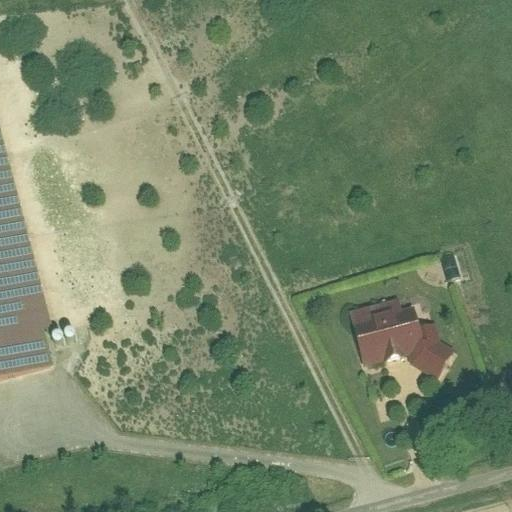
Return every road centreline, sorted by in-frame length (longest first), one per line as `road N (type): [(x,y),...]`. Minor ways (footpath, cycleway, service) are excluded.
road 1 (track): [(128,2),(382,510)]
road 2 (unclassified): [(511,472),(375,511)]
